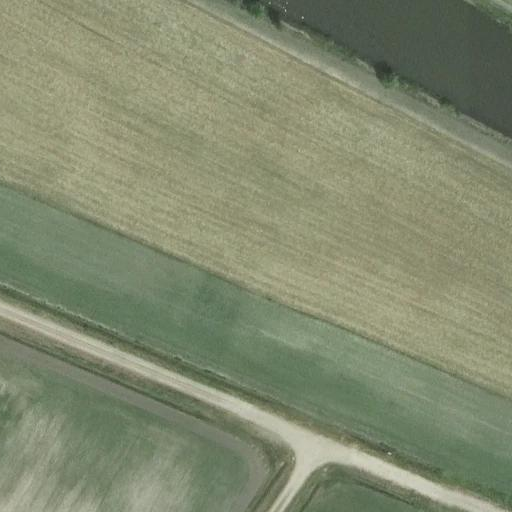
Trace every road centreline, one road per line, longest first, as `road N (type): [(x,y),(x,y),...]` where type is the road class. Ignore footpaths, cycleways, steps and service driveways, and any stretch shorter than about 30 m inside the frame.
road 1 (unclassified): [(319,446),(0,312)]
road 2 (unclassified): [(319,446),(488,511)]
